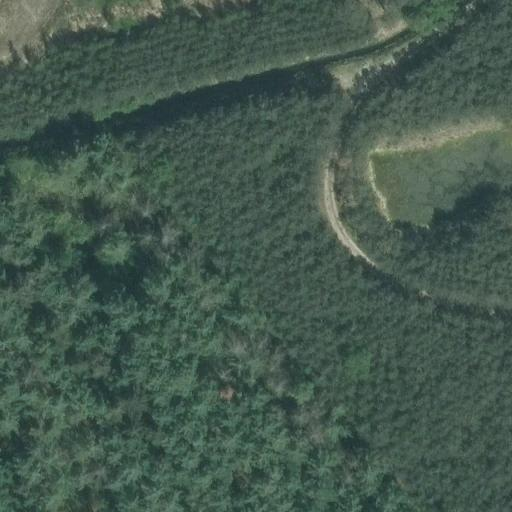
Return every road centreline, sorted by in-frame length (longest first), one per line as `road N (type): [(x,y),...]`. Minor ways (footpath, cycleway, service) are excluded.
road 1 (track): [(511,308),(416,279),(372,256),(344,215),(338,151),(395,62),(479,0)]
road 2 (track): [(395,62),(338,68),(0,159)]
